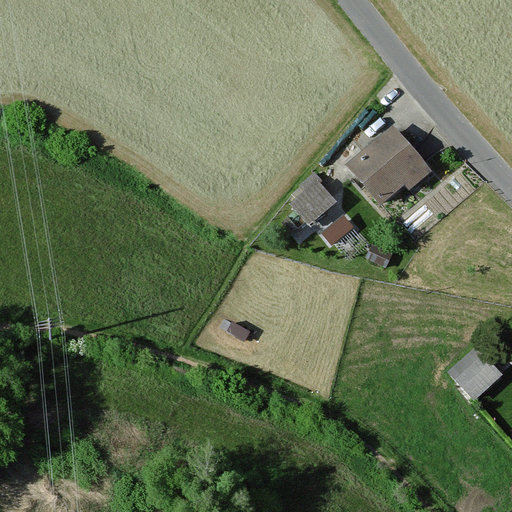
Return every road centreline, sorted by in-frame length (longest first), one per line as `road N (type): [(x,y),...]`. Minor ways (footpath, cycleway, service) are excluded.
road 1 (track): [(439,511),(345,421),(251,378),(84,332),(0,333)]
road 2 (unclassified): [(511,180),(351,0)]
